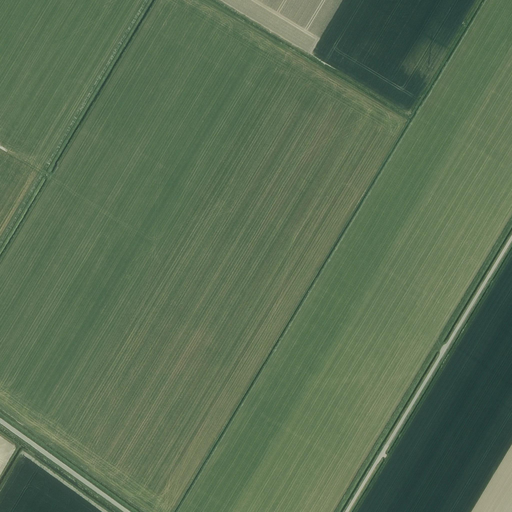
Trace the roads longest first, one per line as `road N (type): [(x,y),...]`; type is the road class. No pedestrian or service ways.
road 1 (unclassified): [(345,511),(511,234)]
road 2 (unclassified): [(126,511),(0,420)]
